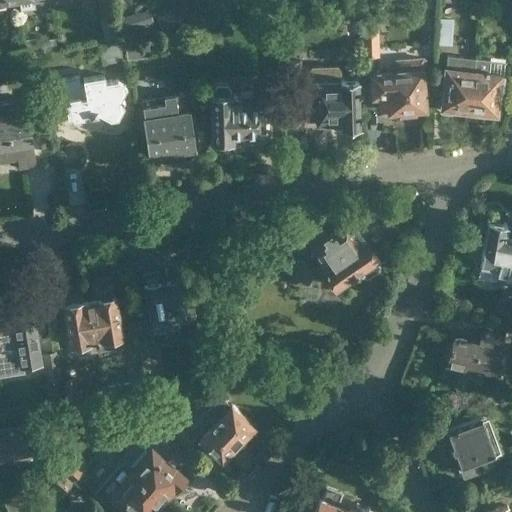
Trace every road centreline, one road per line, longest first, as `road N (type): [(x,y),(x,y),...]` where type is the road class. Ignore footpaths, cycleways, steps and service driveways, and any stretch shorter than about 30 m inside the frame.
road 1 (residential): [(443,164),(0,239)]
road 2 (residential): [(368,370),(400,324),(432,248),(443,164)]
road 3 (residential): [(242,511),(368,370)]
road 4 (residential): [(419,511),(368,370)]
